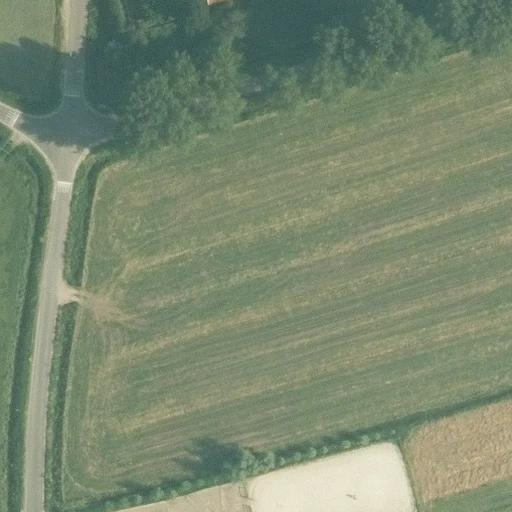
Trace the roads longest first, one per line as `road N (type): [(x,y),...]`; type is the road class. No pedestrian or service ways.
road 1 (unclassified): [(74,148),(165,131),(511,16)]
road 2 (unclassified): [(32,511),(74,148)]
road 3 (unclassified): [(74,148),(79,0)]
